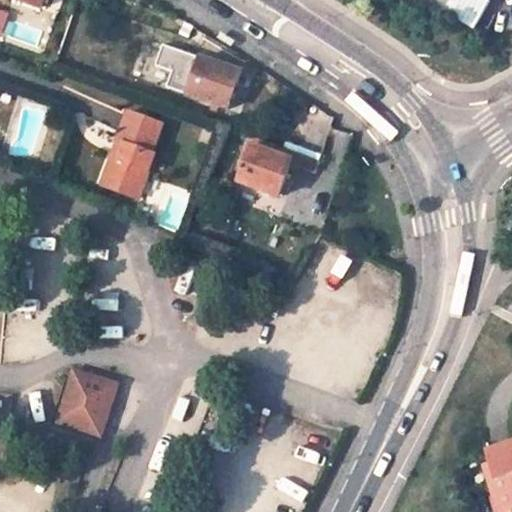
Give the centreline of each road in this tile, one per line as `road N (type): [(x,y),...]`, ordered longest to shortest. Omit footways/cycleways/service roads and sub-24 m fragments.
road 1 (primary): [(391,430),(453,336),(467,284),(469,228),(456,165)]
road 2 (primary): [(200,0),(349,90),(394,136),(418,177)]
road 3 (primary): [(418,177),(438,276),(391,430)]
road 4 (primary): [(456,165),(433,121),(392,78),(281,0)]
